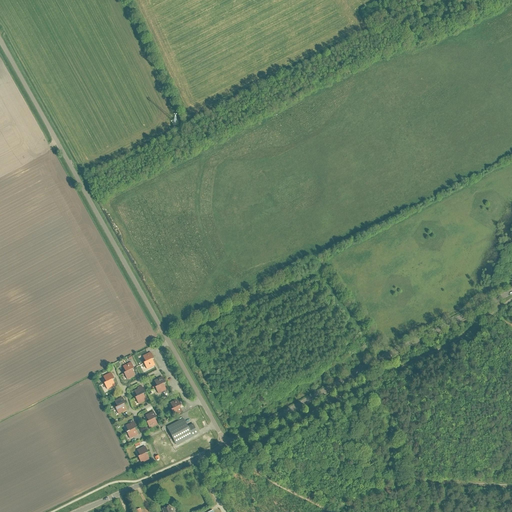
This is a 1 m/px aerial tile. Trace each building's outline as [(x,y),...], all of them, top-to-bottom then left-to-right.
[(146,362),(153,358),(150,352),(143,356),(146,362)] [(153,358),(146,362),(144,363),(147,369),(155,366),(151,360),(153,359),(153,358)] [(124,374),(133,369),(130,363),(123,366),(126,372),(124,373),(124,374)] [(134,369),(133,369),(124,374),(127,380),(135,376),(132,370),(134,369)] [(114,379),(111,373),(103,377),(106,383),(114,379)] [(162,377),(154,381),(157,387),(165,383),(162,377)] [(115,386),(112,380),(104,384),(107,390),(115,386)] [(165,383),(157,387),(155,388),(158,394),(166,390),(163,384),(165,383)] [(137,388),(138,389),(134,391),(137,397),(135,398),(145,393),(141,386),(137,388)] [(145,393),(135,398),(139,404),(146,400),(143,394),(145,393)] [(125,404),(122,397),(114,401),(117,407),(125,404)] [(170,403),(173,409),(171,410),(174,416),(182,412),(178,406),(180,405),(177,399),(170,403)] [(125,404),(116,408),(119,414),(126,411),(123,405),(125,404)] [(147,423),(156,418),(153,412),(146,416),(149,421),(147,422),(147,423)] [(156,418),(147,423),(150,429),(157,425),(154,419),(156,418)] [(187,426),(183,419),(167,427),(176,445),(198,433),(192,424),(187,426)] [(127,433),(136,428),(133,422),(126,426),(129,432),(127,433)] [(138,435),(134,429),(127,433),(130,439),(138,435)] [(140,456),(148,453),(145,446),(137,450),(140,456)] [(149,460),(146,454),(138,457),(141,463),(149,460)]
